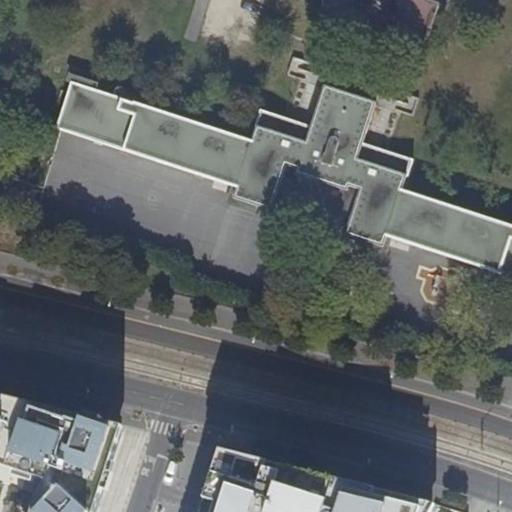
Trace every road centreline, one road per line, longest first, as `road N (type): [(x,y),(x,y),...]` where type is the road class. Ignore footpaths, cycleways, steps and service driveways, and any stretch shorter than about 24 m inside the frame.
road 1 (primary): [(511,428),(0,293)]
road 2 (primary): [(176,402),(397,457),(511,498)]
road 3 (primary): [(0,361),(176,402)]
